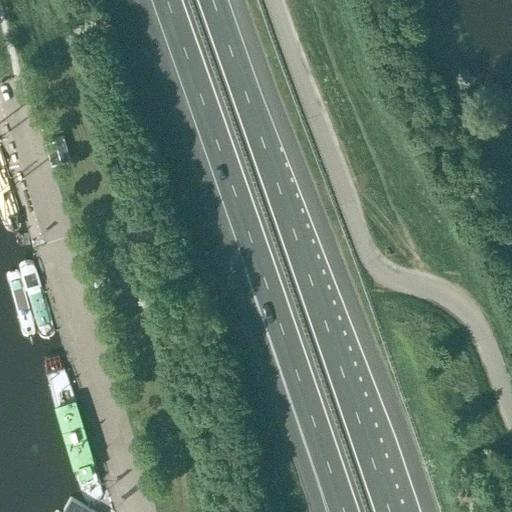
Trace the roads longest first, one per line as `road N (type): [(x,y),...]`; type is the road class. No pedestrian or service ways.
road 1 (motorway): [(159,0),(340,511)]
road 2 (motorway): [(393,511),(212,0)]
road 3 (unclassified): [(511,417),(468,317),(429,291),(375,271),(363,254),(269,0)]
